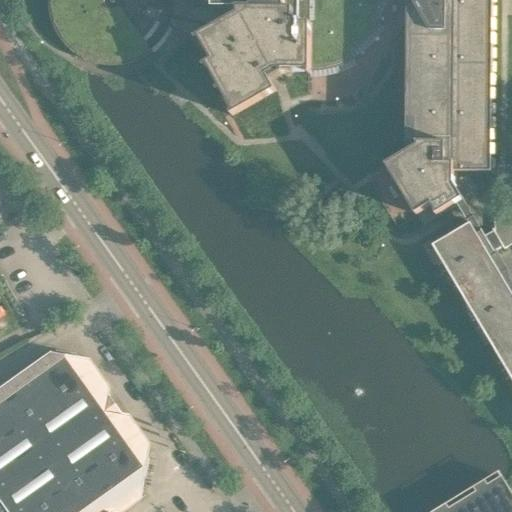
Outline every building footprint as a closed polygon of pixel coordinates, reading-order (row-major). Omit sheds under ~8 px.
[(51,0),(51,1),(51,6),(52,6),(52,5),(57,5),(57,9),(58,13),(59,17),(60,21),(61,24),(63,28),(65,31),(68,35),(64,37),(63,38),(65,41),(68,44),(71,47),(74,50),(77,52),(81,54),(85,57),(89,58),(93,60),(97,61),(97,60),(98,56),(102,56),(106,57),(110,57),(114,57),(119,57),(122,56),(126,56),(130,55),(131,59),(131,60),(135,59),(139,57),(143,55),(146,52),(150,50),(153,47),(156,44),(159,41),(162,38),(164,34),(166,31),(168,27),(191,37),(192,36),(191,35),(193,34),(193,35),(195,38),(212,28),(212,7),(194,6),(194,0),(51,0)] [(212,0),(212,7),(212,28),(195,38),(196,40),(203,37),(215,58),(203,65),(204,68),(211,64),(223,86),(217,89),(218,92),(224,88),(237,110),(230,113),(231,116),(275,91),(267,75),(276,70),(280,70),(280,74),(282,74),(282,66),(307,67),(307,74),(310,74),(310,71),(315,71),(320,70),(325,70),(330,69),(334,68),(339,66),(344,64),(348,62),(353,60),(353,61),(354,60),(350,53),(354,50),(357,48),(361,45),(364,42),(367,39),(373,32),(378,25),(379,25),(379,24),(372,19),(374,15),(376,11),(377,7),(379,3),(379,0),(212,0)] [(406,0),(406,143),(417,143),(417,146),(385,165),(415,214),(431,205),(436,213),(435,214),(436,215),(462,199),(453,184),(453,171),(490,171),(491,0),(406,0)] [(511,283),(499,261),(495,254),(496,254),(494,251),(502,247),(504,249),(505,249),(505,248),(511,244),(511,217),(494,217),(494,231),(494,230),(493,230),(494,232),(486,237),(481,230),(474,220),(468,223),(432,245),(443,264),(446,262),(455,276),(451,278),(472,313),(476,311),(484,325),(481,327),(502,363),(505,361),(511,371),(511,375),(510,377),(511,379),(511,283)] [(0,387),(0,511),(103,511),(143,483),(149,451),(82,358),(52,353),(51,351),(0,387)] [(511,511),(511,494),(504,481),(501,477),(443,511),(511,511)]
